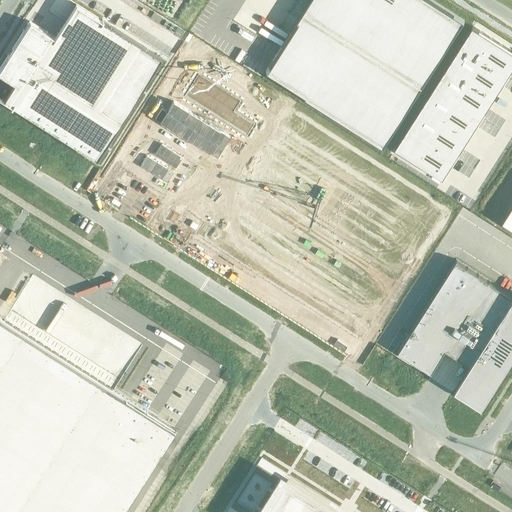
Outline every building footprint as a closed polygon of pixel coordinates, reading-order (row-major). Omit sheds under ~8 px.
[(310,0),(265,71),(384,147),(465,20),(432,0),(310,0)] [(30,21),(0,67),(0,97),(97,159),(161,57),(102,20),(80,53),(30,21)] [(460,46),(508,77),(511,69),(511,50),(473,25),(460,46)] [(495,97),(508,77),(460,46),(447,66),(495,97)] [(482,117),(495,97),(447,66),(434,87),(482,117)] [(469,137),(482,117),(434,87),(421,107),(469,137)] [(456,158),(469,137),(421,107),(408,127),(456,158)] [(395,148),(443,178),(456,158),(408,127),(395,148)] [(511,205),(503,221),(511,226),(511,205)] [(511,294),(456,259),(398,351),(432,373),(447,349),(471,364),(456,388),(482,405),(511,358),(511,294)] [(0,317),(0,511),(120,511),(174,428),(0,317)] [(326,511),(325,511),(327,508),(289,485),(272,511),(326,511)]
